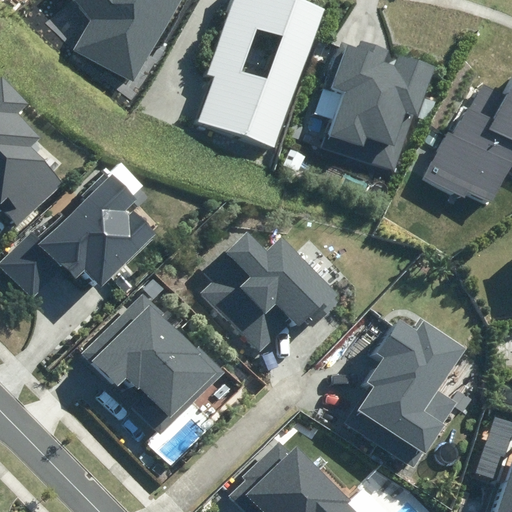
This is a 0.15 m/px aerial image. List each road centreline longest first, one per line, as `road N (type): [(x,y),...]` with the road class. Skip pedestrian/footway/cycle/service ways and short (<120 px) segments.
road 1 (unknown): [(172,511),(333,363)]
road 2 (residential): [(0,410),(101,511)]
